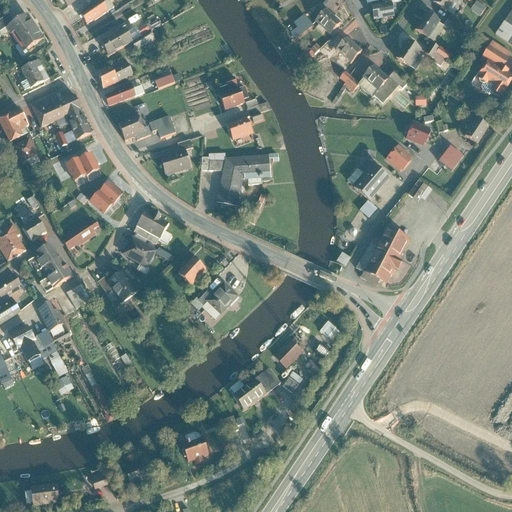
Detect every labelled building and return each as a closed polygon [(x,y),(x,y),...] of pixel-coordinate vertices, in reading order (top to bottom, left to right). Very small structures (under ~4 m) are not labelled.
[(91,4),(88,0),(84,0),(78,5),(81,10),(91,4)] [(100,0),(99,0),(79,14),(87,25),(93,20),(94,22),(108,11),(100,0)] [(115,6),(110,0),(100,0),(108,11),(115,6)] [(455,0),(434,0),(432,5),(446,14),(455,0)] [(391,3),(370,6),(373,22),(394,18),(391,3)] [(341,22),(325,9),(313,23),(329,36),(341,22)] [(511,9),(494,36),(511,47),(511,9)] [(439,23),(425,13),(413,32),(428,41),(439,23)] [(135,25),(144,22),(141,14),(132,17),(135,25)] [(14,23),(9,15),(0,20),(0,31),(5,28),(14,23)] [(44,40),(27,15),(14,23),(5,28),(21,53),(44,40)] [(304,15),(294,24),(297,28),(291,33),(296,40),(313,25),(304,15)] [(451,15),(443,25),(452,32),(459,22),(451,15)] [(133,39),(150,33),(148,25),(130,31),(133,39)] [(103,45),(110,58),(134,45),(128,32),(103,45)] [(362,51),(346,38),(334,52),(350,65),(362,51)] [(421,51),(407,42),(395,60),(410,69),(421,51)] [(436,44),(427,55),(441,67),(450,56),(436,44)] [(490,92),(502,99),(511,83),(511,74),(488,60),(476,80),(486,86),(488,83),(493,87),(490,92)] [(42,63),(23,73),(33,91),(53,82),(42,63)] [(101,76),(108,91),(136,78),(129,63),(101,76)] [(389,79),(373,66),(362,80),(378,93),(389,79)] [(171,75),(155,82),(158,90),(175,83),(171,75)] [(108,99),(112,110),(139,99),(134,85),(117,92),(118,94),(108,99)] [(223,98),(228,112),(248,106),(243,91),(223,98)] [(82,110),(73,94),(57,102),(64,118),(82,110)] [(54,96),(30,107),(40,129),(64,118),(57,102),(54,96)] [(415,106),(426,106),(426,97),(415,97),(415,106)] [(75,140),(92,132),(82,110),(64,118),(75,140)] [(23,111),(1,122),(12,145),(26,139),(23,132),(31,128),(23,111)] [(149,125),(152,134),(157,132),(161,141),(177,136),(170,117),(149,125)] [(120,126),(128,145),(147,136),(140,118),(120,126)] [(230,127),(236,144),(256,136),(250,120),(230,127)] [(489,129),(476,120),(464,138),(477,147),(489,129)] [(432,131),(413,123),(405,141),(422,148),(423,145),(426,147),(432,131)] [(55,135),(60,148),(67,145),(63,133),(55,135)] [(33,140),(14,149),(22,166),(41,157),(33,140)] [(400,146),(385,163),(400,176),(415,159),(400,146)] [(439,163),(451,172),(463,158),(450,148),(439,163)] [(162,160),(168,179),(194,172),(188,152),(162,160)] [(91,155),(78,161),(86,177),(87,178),(99,171),(91,155)] [(225,174),(219,204),(241,208),(246,182),(274,181),(273,158),(228,161),(228,164),(225,174)] [(78,160),(65,166),(74,183),(86,177),(78,161),(78,160)] [(210,174),(225,174),(228,164),(211,165),(210,160),(203,161),(203,174),(210,174)] [(393,180),(376,166),(356,190),(373,204),(393,180)] [(410,198),(421,205),(431,189),(421,182),(410,198)] [(109,183),(100,194),(113,205),(114,206),(123,196),(109,183)] [(99,193),(89,203),(103,216),(113,205),(100,194),(99,193)] [(366,203),(360,211),(369,219),(376,211),(366,203)] [(151,212),(141,229),(165,242),(174,226),(151,212)] [(73,235),(64,241),(73,254),(100,235),(98,232),(102,230),(94,218),(72,234),(73,235)] [(51,235),(40,220),(25,230),(35,245),(51,235)] [(15,227),(4,233),(20,258),(29,253),(19,238),(22,237),(15,227)] [(390,230),(366,275),(390,287),(398,272),(403,275),(408,265),(403,262),(414,242),(390,230)] [(10,265),(20,258),(4,233),(0,236),(0,251),(2,251),(10,265)] [(160,254),(134,239),(125,256),(151,271),(160,254)] [(40,271),(58,260),(50,248),(32,259),(40,271)] [(58,260),(40,271),(53,291),(72,279),(59,259),(58,260)] [(210,272),(196,260),(181,277),(194,288),(210,272)] [(111,285),(126,307),(142,296),(127,274),(111,285)] [(0,302),(22,287),(14,275),(0,284),(0,302)] [(242,300),(227,285),(208,304),(224,319),(242,300)] [(85,287),(70,296),(79,312),(96,303),(85,287)] [(0,327),(22,314),(13,299),(0,307),(0,327)] [(53,337),(70,329),(62,313),(60,314),(55,305),(40,313),(53,337)] [(31,329),(13,339),(22,355),(41,345),(31,329)] [(293,343),(277,359),(290,370),(305,354),(293,343)] [(126,355),(115,361),(120,370),(131,363),(126,355)] [(284,387),(272,372),(259,383),(271,398),(284,387)] [(259,383),(237,398),(249,413),(271,398),(259,383)] [(222,421),(228,434),(239,430),(234,417),(222,421)] [(207,439),(186,448),(193,466),(199,463),(201,468),(208,465),(207,461),(215,458),(207,439)] [(125,471),(133,491),(154,483),(146,463),(125,471)] [(84,480),(85,492),(99,491),(98,478),(89,478),(89,480),(84,480)] [(63,506),(60,486),(33,489),(35,509),(63,506)]
